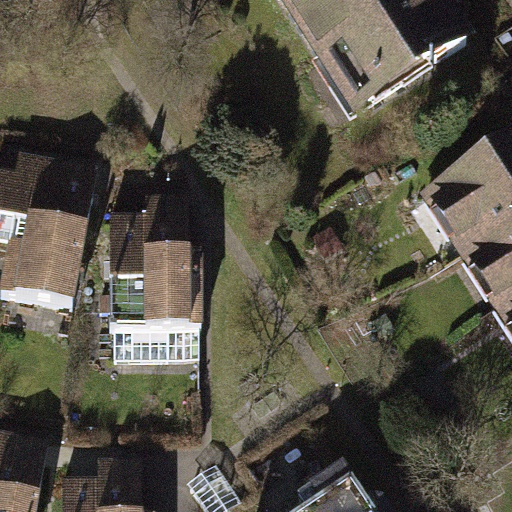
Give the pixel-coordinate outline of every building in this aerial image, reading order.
[(454,0),(265,0),(344,126),(481,42),(454,0)] [(511,122),(404,190),(511,362),(511,122)] [(91,166),(8,149),(0,186),(0,289),(63,303),(91,166)] [(189,202),(104,202),(104,343),(190,343),(189,202)] [(38,511),(52,438),(0,429),(0,511),(38,511)] [(145,511),(146,461),(60,460),(59,511),(145,511)] [(371,511),(339,467),(275,511),(371,511)]
